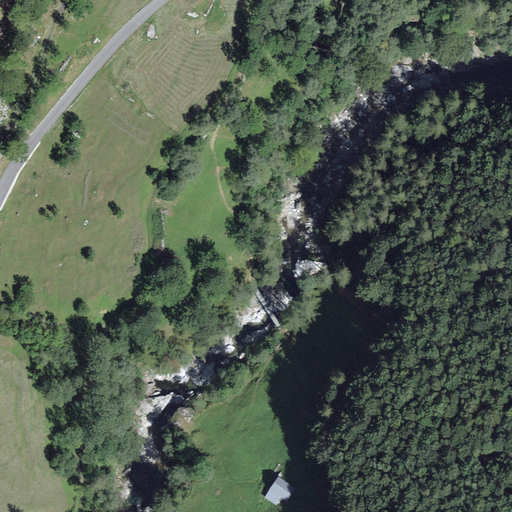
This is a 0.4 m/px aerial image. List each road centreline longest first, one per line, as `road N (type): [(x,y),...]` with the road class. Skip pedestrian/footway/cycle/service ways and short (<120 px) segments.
road 1 (unclassified): [(0,195),(37,133),(161,0)]
road 2 (track): [(222,104),(150,201),(150,267),(134,299)]
